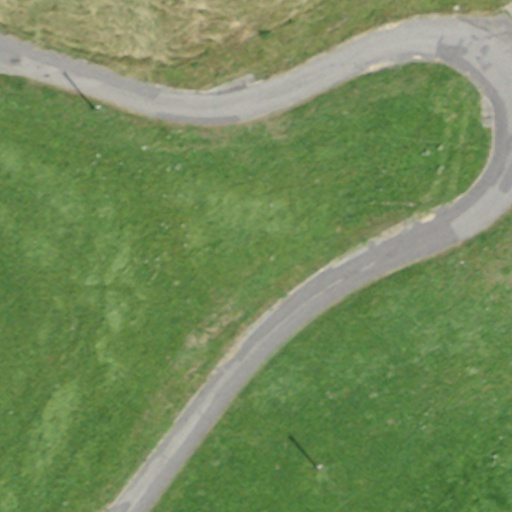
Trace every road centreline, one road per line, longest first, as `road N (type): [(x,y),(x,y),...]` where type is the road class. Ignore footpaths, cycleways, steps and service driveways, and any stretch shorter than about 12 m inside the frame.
road 1 (unclassified): [(511,84),(476,51),(404,39),(226,104),(194,107),(0,51)]
road 2 (unclassified): [(126,511),(256,346),(305,301),(356,265),(488,202),(511,178)]
